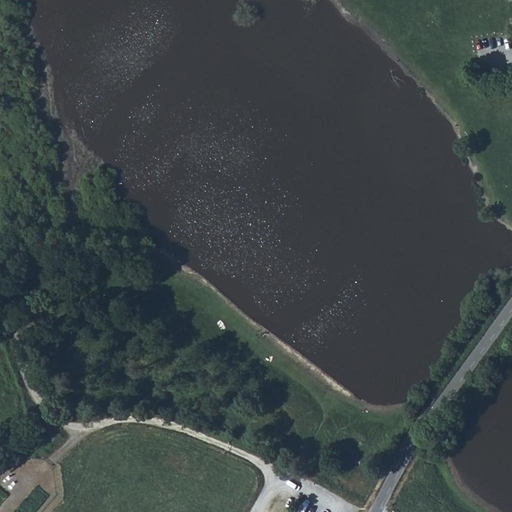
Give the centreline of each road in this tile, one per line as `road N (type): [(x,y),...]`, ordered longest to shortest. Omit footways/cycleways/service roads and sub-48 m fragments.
road 1 (track): [(276,482),(258,460),(181,426),(53,419),(33,393),(17,344)]
road 2 (tertiary): [(376,511),(415,441),(511,304)]
